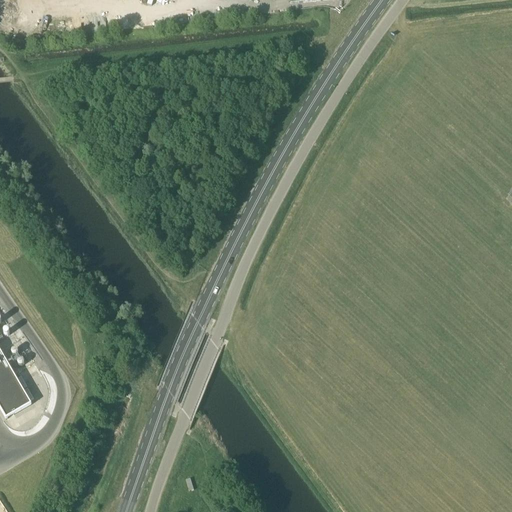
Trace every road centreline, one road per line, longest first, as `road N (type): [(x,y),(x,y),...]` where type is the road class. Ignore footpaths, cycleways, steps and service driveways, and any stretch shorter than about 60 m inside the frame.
road 1 (primary): [(126,511),(202,311),(295,130),(382,0)]
road 2 (unclassified): [(150,511),(247,258),(311,140),(405,0)]
road 3 (track): [(202,311),(176,301),(0,51)]
road 4 (track): [(215,338),(336,511)]
